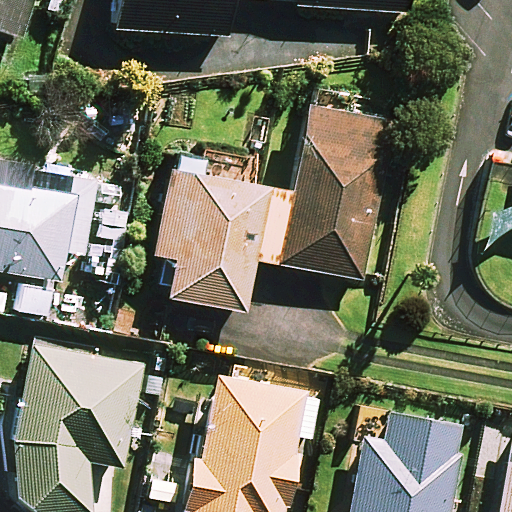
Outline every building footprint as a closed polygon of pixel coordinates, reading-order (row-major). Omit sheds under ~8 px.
[(32,0),(0,0),(0,36),(19,43),(32,0)] [(407,16),(407,0),(115,0),(113,32),(225,40),(228,3),(407,16)] [(305,111),(291,198),(200,183),(203,158),(167,153),(150,259),(174,263),(168,303),(243,315),(251,265),(361,282),(386,124),(305,111)] [(0,274),(17,278),(11,315),(43,320),(49,283),(57,284),(62,255),(80,258),(92,183),(0,167),(0,274)] [(138,359),(27,344),(13,453),(18,454),(10,511),(85,511),(91,466),(123,470),(138,359)] [(316,398),(210,380),(186,511),(283,511),(296,439),(308,441),(316,398)] [(446,511),(460,431),(386,418),(382,445),(359,441),(347,511),(446,511)] [(511,511),(511,437),(505,437),(496,511),(511,511)]
